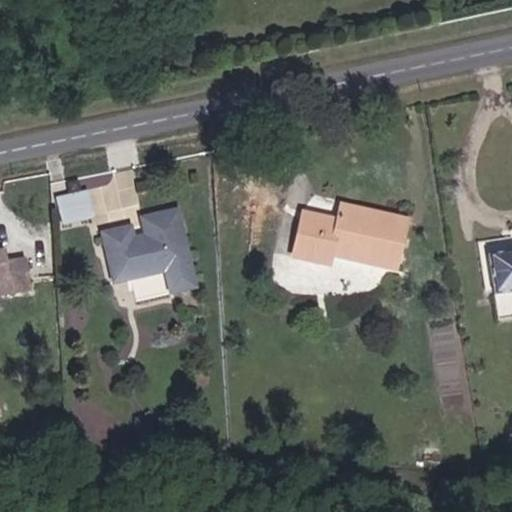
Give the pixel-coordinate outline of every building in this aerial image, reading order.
[(62,223),(94,217),(89,189),(57,195),(62,223)] [(193,204),(156,211),(160,229),(147,232),(145,220),(117,225),(126,274),(178,265),(182,287),(207,282),(193,204)] [(340,266),(415,284),(426,236),(365,221),(360,239),(347,236),(348,231),(324,225),(313,270),(337,276),(340,266)] [(0,293),(16,292),(16,259),(14,259),(13,247),(0,248),(0,293)] [(16,292),(37,290),(34,257),(16,259),(16,292)]
